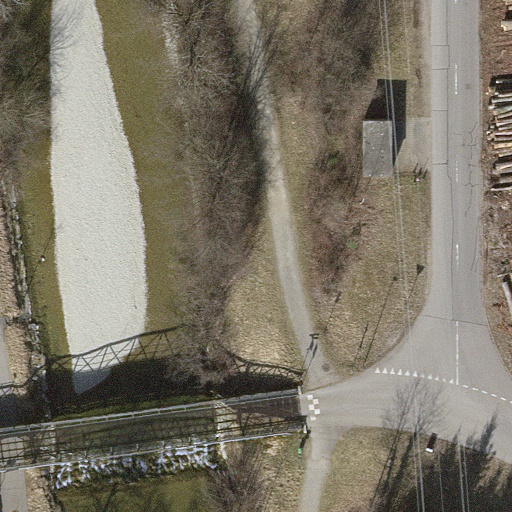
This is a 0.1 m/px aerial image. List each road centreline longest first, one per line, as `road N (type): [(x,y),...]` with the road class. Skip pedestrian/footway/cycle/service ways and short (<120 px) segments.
road 1 (tertiary): [(0,450),(326,407),(451,414)]
road 2 (tertiary): [(451,414),(460,360),(458,0)]
road 3 (track): [(316,69),(343,241),(386,351),(460,360)]
road 4 (track): [(249,10),(418,0)]
road 5 (track): [(15,511),(0,389)]
